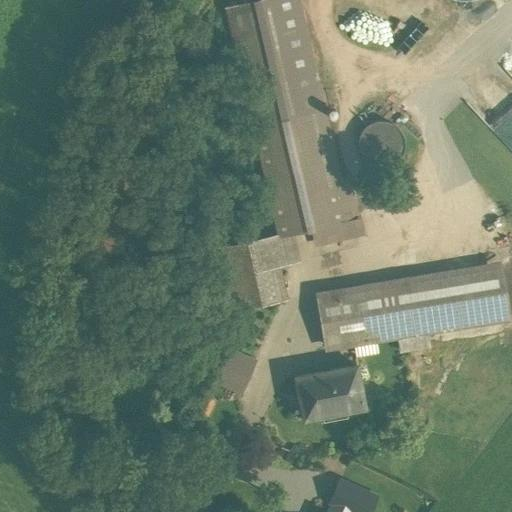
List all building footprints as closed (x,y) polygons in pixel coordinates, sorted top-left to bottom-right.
[(299,0),(259,0),(257,0),(258,1),(226,9),(252,125),(324,107),(299,0)] [(324,107),(252,125),(269,201),(279,235),(279,236),(293,233),(358,217),(350,183),(343,184),(325,107),(324,107)] [(381,120),(377,121),(374,122),(370,123),(367,126),(364,128),(362,131),(361,135),(359,138),(359,142),(359,146),(360,150),(361,153),(363,156),(366,159),(369,162),(372,164),(375,165),(379,166),(383,166),(387,165),(390,164),(394,163),(397,161),(399,158),(402,155),(403,151),(404,148),(405,144),(405,140),(404,137),(403,133),(401,130),(398,127),(395,124),(392,123),(388,121),(385,120),(381,120)] [(279,235),(222,248),(233,293),(237,310),(286,298),(278,265),(299,260),(293,233),(279,236),(279,235)] [(498,266),(341,292),(349,342),(398,334),(401,349),(412,347),(430,343),(427,329),(506,315),(498,266)] [(340,291),(320,295),(328,346),(349,342),(341,292),(340,291)] [(256,360),(233,349),(218,383),(241,393),(256,360)] [(357,363),(330,368),(330,369),(296,376),(304,419),(323,416),(324,421),(348,416),(347,411),(365,407),(357,363)] [(339,481),(330,502),(333,503),(352,511),(353,511),(368,511),(375,497),(339,481)] [(351,511),(352,511),(333,503),(329,511),(351,511)]
